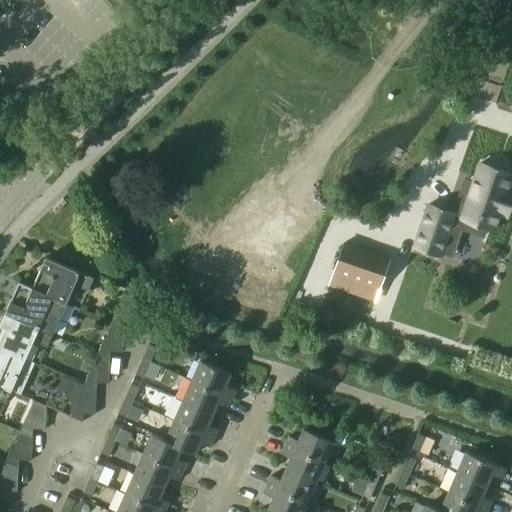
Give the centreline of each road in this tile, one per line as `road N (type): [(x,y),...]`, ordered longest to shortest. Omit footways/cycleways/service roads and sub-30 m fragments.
road 1 (secondary): [(0,214),(204,0)]
road 2 (residential): [(22,511),(46,454),(97,430),(145,316)]
